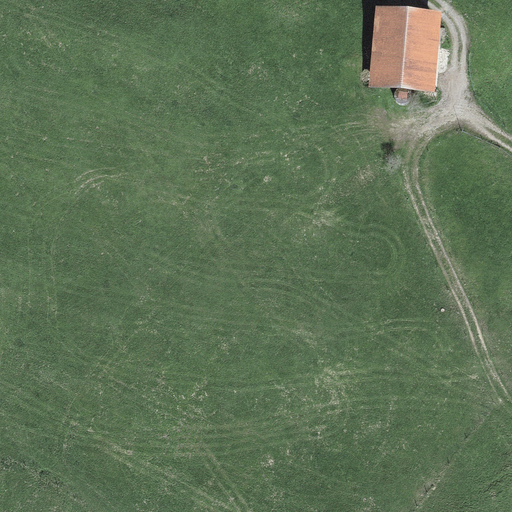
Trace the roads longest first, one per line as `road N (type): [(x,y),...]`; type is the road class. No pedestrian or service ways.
road 1 (track): [(468,103),(427,142),(414,177),(453,276)]
road 2 (track): [(432,0),(458,29),(463,92),(474,117),(511,145)]
